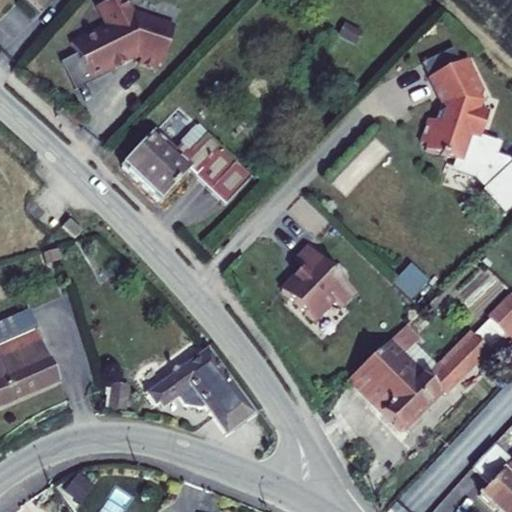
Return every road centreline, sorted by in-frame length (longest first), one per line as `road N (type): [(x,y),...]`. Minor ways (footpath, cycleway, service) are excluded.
road 1 (tertiary): [(0,480),(75,440),(129,438),(207,459),(301,502)]
road 2 (tertiary): [(148,243),(288,420),(305,468),(301,502)]
road 3 (tertiary): [(148,243),(0,102)]
